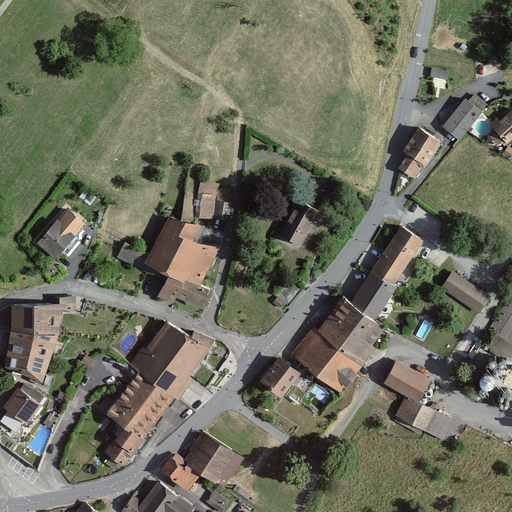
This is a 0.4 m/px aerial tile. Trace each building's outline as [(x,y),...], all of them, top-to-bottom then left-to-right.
[(446,79),(448,70),(432,68),(431,76),(446,79)] [(470,100),(465,97),(443,125),(460,139),(488,104),(475,94),(470,100)] [(507,143),(511,138),(511,108),(499,121),(495,118),(489,124),(507,143)] [(415,177),(439,140),(418,126),(404,149),(409,152),(400,167),(415,177)] [(503,154),(511,160),(511,145),(509,144),(503,154)] [(230,188),(218,187),(219,182),(200,179),(195,214),(227,219),(230,188)] [(301,244),(320,210),(297,198),(279,232),(301,244)] [(37,241),(54,256),(85,222),(67,207),(37,241)] [(118,257),(166,279),(169,271),(199,284),(218,246),(193,238),(200,223),(168,215),(149,253),(124,241),(118,257)] [(422,239),(401,225),(371,270),(392,284),(422,239)] [(440,287),(480,313),(491,294),(452,269),(440,287)] [(371,270),(350,300),(374,318),(395,286),(392,284),(371,270)] [(169,271),(166,279),(158,294),(174,302),(177,295),(204,307),(211,289),(199,284),(169,271)] [(289,278),(274,294),(287,305),(302,289),(289,278)] [(511,294),(490,328),(497,332),(490,343),(490,350),(511,363),(511,371),(505,383),(511,387),(511,294)] [(374,318),(350,300),(343,295),(318,329),(313,325),(292,353),(341,390),(355,372),(356,373),(376,346),(372,343),(385,326),(374,318)] [(10,329),(57,335),(59,335),(62,308),(75,308),(75,296),(51,298),(52,303),(12,305),(10,329)] [(138,370),(174,396),(178,399),(192,378),(188,375),(214,341),(193,331),(189,336),(167,320),(147,347),(144,345),(130,364),(138,370)] [(42,380),(57,335),(10,329),(5,364),(42,380)] [(281,395),(300,371),(279,355),(261,379),(281,395)] [(397,360),(385,382),(407,394),(419,400),(431,378),(397,360)] [(123,465),(174,396),(138,370),(107,412),(124,425),(105,451),(123,465)] [(480,381),(481,383),(484,385),(487,386),(490,385),(493,383),(494,381),(495,378),(494,375),(492,372),(490,370),(487,370),(484,371),(481,372),(480,375),(479,378),(480,381)] [(44,405),(49,399),(33,387),(32,388),(25,383),(20,389),(17,386),(4,405),(9,408),(24,419),(26,420),(30,414),(32,415),(41,403),(44,405)] [(479,389),(478,390),(480,393),(484,393),(486,391),(487,389),(485,386),(483,385),(481,386),(479,387),(479,389)] [(425,429),(436,409),(419,400),(407,394),(396,414),(425,429)] [(24,419),(9,408),(1,419),(16,429),(24,419)] [(231,477),(244,456),(203,430),(184,458),(223,484),(229,475),(231,477)] [(177,453),(161,470),(187,488),(199,472),(177,453)] [(187,511),(193,505),(158,479),(141,501),(132,494),(122,509),(126,511),(137,511),(139,511),(140,511),(187,511)] [(207,500),(222,510),(227,503),(213,492),(207,500)] [(77,511),(95,511),(85,503),(77,511)]
